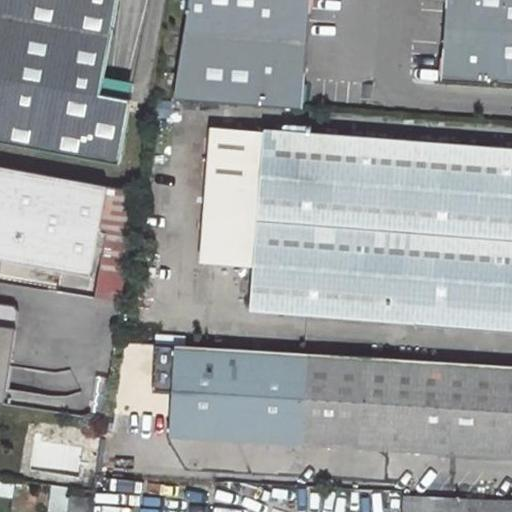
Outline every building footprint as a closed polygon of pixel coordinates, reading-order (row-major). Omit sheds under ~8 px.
[(0,0),(0,144),(120,166),(132,99),(102,93),(118,0),(0,0)] [(297,108),(306,0),(185,0),(177,98),(297,108)] [(511,82),(511,0),(442,0),(439,80),(511,82)] [(415,324),(511,331),(511,147),(265,129),(265,130),(213,126),(208,186),(261,190),(255,265),(251,310),(415,323),(415,324)] [(0,166),(0,259),(91,276),(107,187),(0,166)] [(255,265),(261,190),(208,186),(203,261),(255,265)] [(121,302),(139,192),(107,187),(91,276),(87,296),(121,302)] [(306,352),(174,344),(169,437),(301,444),(306,352)] [(511,364),(306,352),(301,444),(511,456),(511,364)] [(67,502),(66,486),(48,487),(49,508),(61,507),(61,511),(83,511),(82,501),(67,502)] [(511,511),(511,500),(404,494),(404,501),(403,511),(511,511)] [(378,500),(377,511),(403,511),(404,501),(378,500)]
